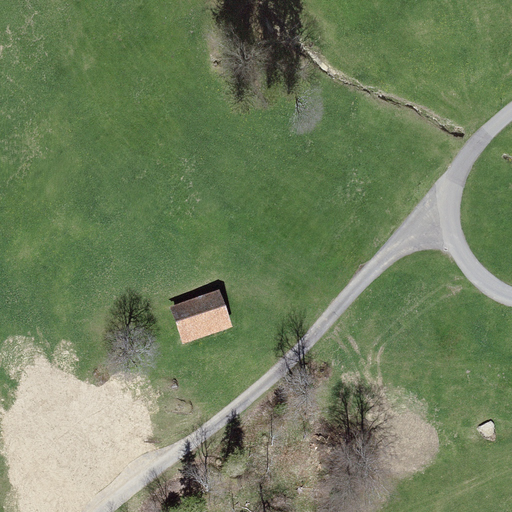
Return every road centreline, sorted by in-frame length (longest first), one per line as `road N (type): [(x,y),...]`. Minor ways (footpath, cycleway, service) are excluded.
road 1 (unclassified): [(103,511),(284,368),(376,267),(434,219)]
road 2 (unclassified): [(434,219),(466,157),(511,110)]
